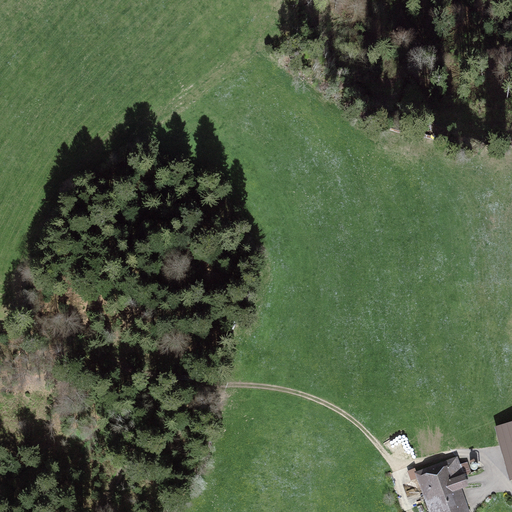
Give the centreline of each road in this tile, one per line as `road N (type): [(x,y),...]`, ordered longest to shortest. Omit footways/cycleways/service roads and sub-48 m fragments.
road 1 (track): [(100,511),(141,409),(197,385),(250,386),(328,405),(399,464)]
road 2 (track): [(511,489),(490,462),(469,452),(399,464)]
